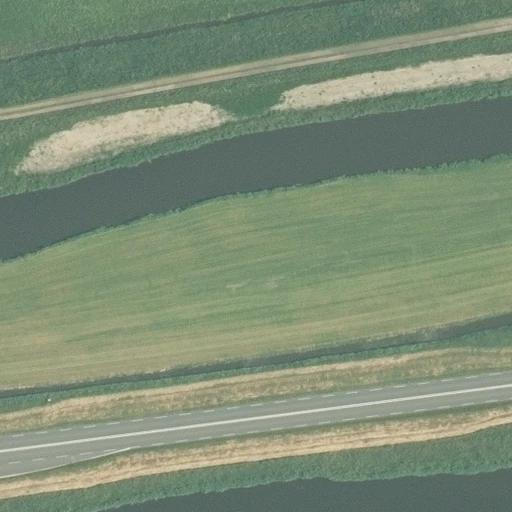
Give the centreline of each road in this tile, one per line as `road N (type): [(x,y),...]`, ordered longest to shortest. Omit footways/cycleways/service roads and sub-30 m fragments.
road 1 (track): [(511,25),(0,114)]
road 2 (primary): [(511,384),(0,450)]
